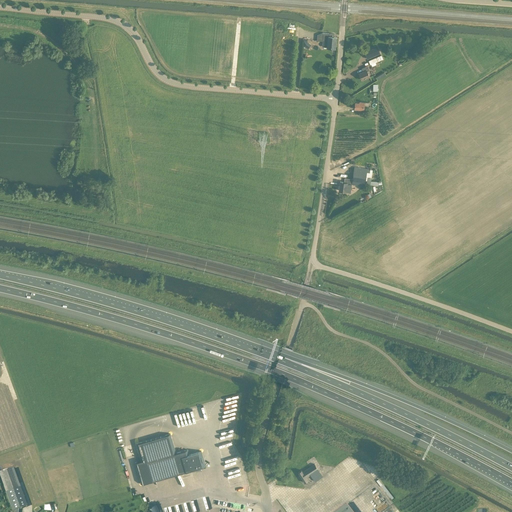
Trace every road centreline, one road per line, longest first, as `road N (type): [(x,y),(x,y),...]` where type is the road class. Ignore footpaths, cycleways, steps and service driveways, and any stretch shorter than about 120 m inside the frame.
road 1 (motorway): [(0,288),(291,378),(511,482)]
road 2 (unclassified): [(511,331),(315,262),(336,99)]
road 3 (unclassified): [(336,99),(175,83),(114,21),(0,8)]
road 4 (motorway): [(278,359),(0,275)]
road 5 (motorway): [(511,466),(278,359)]
road 6 (motorway): [(511,451),(353,380),(278,359)]
road 7 (unclassified): [(302,303),(336,332),(375,347),(420,387),(511,433)]
road 8 (unknown): [(220,494),(144,492),(128,460),(128,435),(163,426),(202,439),(215,467)]
road 9 (unclassified): [(267,511),(259,445),(302,303)]
road 10 (unknown): [(220,494),(332,495),(364,511)]
